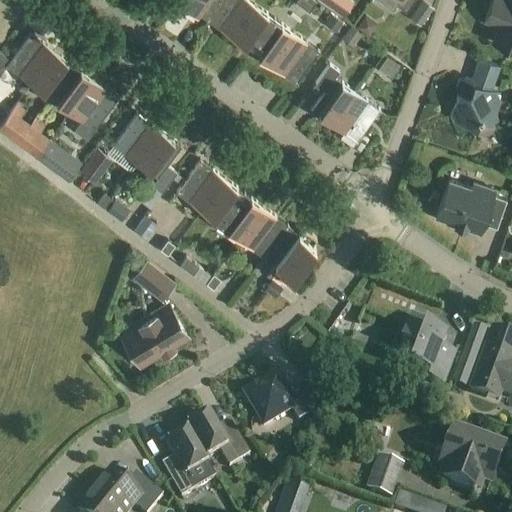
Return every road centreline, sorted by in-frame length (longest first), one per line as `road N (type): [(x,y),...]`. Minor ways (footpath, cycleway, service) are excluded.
road 1 (residential): [(27,511),(88,443),(314,296),(372,201)]
road 2 (residential): [(372,201),(95,0)]
road 3 (residential): [(372,201),(450,0)]
road 4 (residential): [(511,302),(389,226),(372,201)]
